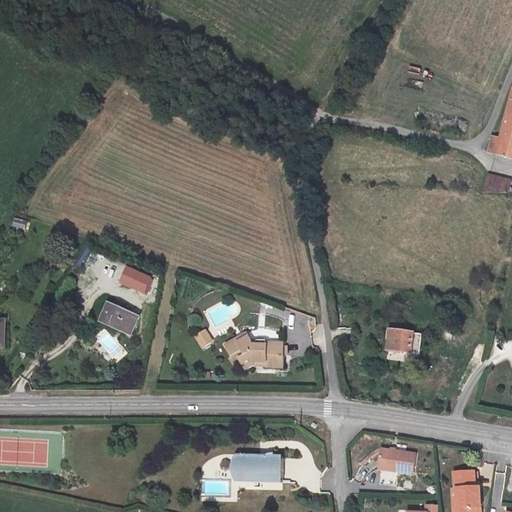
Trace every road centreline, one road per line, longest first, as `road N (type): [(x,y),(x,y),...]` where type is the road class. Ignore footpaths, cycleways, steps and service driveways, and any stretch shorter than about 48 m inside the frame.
road 1 (tertiary): [(337,408),(0,405)]
road 2 (unclassified): [(315,113),(36,0)]
road 3 (unclassified): [(337,408),(302,155),(315,113)]
road 4 (unclassified): [(315,113),(463,146),(484,137),(511,73)]
road 5 (tertiary): [(511,436),(337,408)]
road 6 (track): [(384,0),(315,113)]
